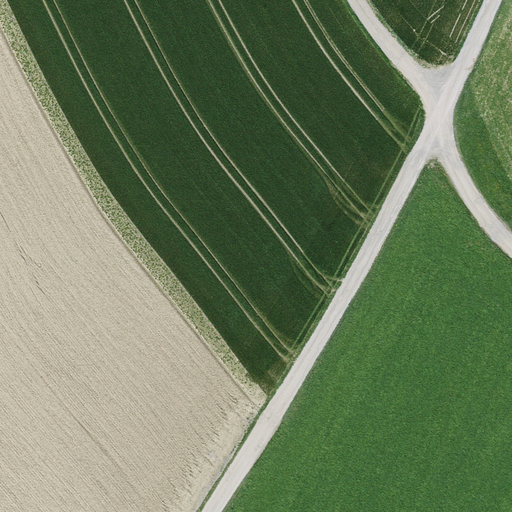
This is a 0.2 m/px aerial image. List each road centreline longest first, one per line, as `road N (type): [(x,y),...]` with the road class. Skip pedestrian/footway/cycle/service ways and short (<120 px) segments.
road 1 (track): [(214,511),(377,251),(496,0)]
road 2 (track): [(354,0),(377,38),(446,106)]
road 3 (track): [(436,132),(461,186),(511,245)]
